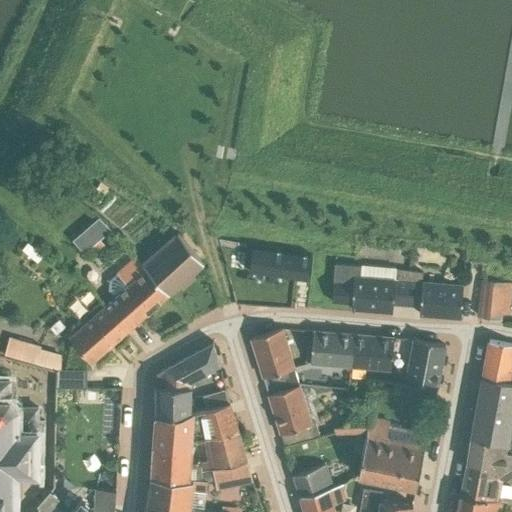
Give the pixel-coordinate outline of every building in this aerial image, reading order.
[(78,248),(106,228),(97,216),(69,236),(78,248)] [(204,262),(191,248),(177,231),(142,262),(156,278),(169,293),(204,262)] [(90,260),(106,246),(100,239),(84,252),(90,260)] [(300,278),(305,279),(308,279),(311,254),(253,246),(249,270),(300,278)] [(156,278),(142,262),(141,262),(135,255),(117,271),(128,284),(106,303),(128,329),(169,293),(156,278)] [(407,304),(411,271),(396,270),(396,279),(354,276),(352,308),(393,311),(393,303),(407,304)] [(463,284),(422,281),(423,272),(411,271),(407,304),(420,305),(420,313),(461,316),(463,284)] [(506,282),(504,282),(483,278),(478,315),(500,319),(501,317),(506,282)] [(112,343),(128,329),(106,303),(69,335),(92,361),(107,347),(109,350),(114,346),(112,343)] [(264,376),(294,367),(282,328),(252,337),(264,376)] [(312,343),(313,330),(303,330),(302,342),(308,343),(312,343)] [(351,365),(354,333),(313,330),(312,343),(311,364),(349,367),(349,365),(351,365)] [(392,365),(393,357),(394,337),(354,333),(351,365),(349,365),(349,367),(386,370),(392,370),(392,365)] [(406,379),(438,385),(445,344),(414,338),(406,379)] [(511,343),(490,339),(483,375),(511,380),(511,343)] [(39,348),(14,340),(9,355),(34,363),(61,368),(62,354),(39,348)] [(192,382),(220,364),(214,341),(156,372),(155,417),(191,409),(192,382)] [(392,370),(386,370),(385,375),(402,377),(402,372),(402,367),(392,365),(392,370)] [(268,390),(269,393),(300,384),(294,367),(264,376),(265,380),(268,390)] [(87,369),(67,369),(58,369),(58,388),(87,388),(87,369)] [(471,438),(507,444),(509,444),(511,430),(511,380),(483,375),(471,438)] [(18,511),(18,472),(39,472),(39,436),(44,436),(44,419),(38,419),(38,406),(19,406),(10,397),(10,377),(0,376),(0,511),(18,511)] [(269,393),(285,446),(319,436),(314,422),(312,423),(300,384),(269,393)] [(435,389),(406,385),(404,401),(433,404),(435,389)] [(192,439),(238,429),(230,401),(191,413),(191,409),(155,417),(153,448),(191,450),(192,439)] [(417,486),(426,443),(387,435),(391,419),(371,415),(367,436),(366,436),(362,452),(364,453),(359,475),(417,486)] [(191,450),(153,448),(151,476),(203,479),(209,480),(215,479),(217,488),(252,479),(238,429),(192,439),(191,450)] [(511,468),(511,466),(511,455),(505,453),(507,444),(471,438),(467,462),(479,464),(479,469),(502,478),(511,481),(511,468)] [(497,500),(502,478),(479,469),(479,464),(467,462),(461,495),(497,500)] [(301,497),(334,487),(326,463),(294,473),(301,497)] [(209,480),(203,479),(151,476),(147,506),(146,508),(195,511),(195,510),(191,510),(193,490),(205,491),(206,480),(209,480)] [(334,502),(346,498),(342,484),(334,487),(301,497),(305,511),(307,511),(334,505),(334,502)] [(114,511),(117,489),(97,488),(93,508),(82,498),(69,511),(65,511),(55,502),(59,498),(50,490),(38,505),(40,506),(35,511),(114,511)] [(411,511),(413,503),(380,497),(382,492),(364,488),(360,510),(372,511),(411,511)] [(511,511),(511,502),(497,500),(461,495),(457,511),(500,511),(502,506),(511,507),(509,511),(511,511)]
